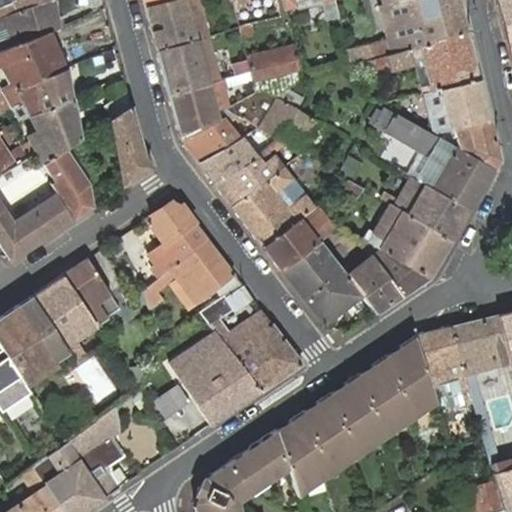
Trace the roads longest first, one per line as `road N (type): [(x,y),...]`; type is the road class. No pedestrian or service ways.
road 1 (residential): [(173,175),(335,370)]
road 2 (residential): [(335,370),(163,485)]
road 3 (residential): [(173,175),(8,284)]
road 4 (residential): [(118,0),(154,138),(173,175)]
road 5 (residential): [(475,0),(511,149)]
road 6 (residential): [(449,292),(335,370)]
